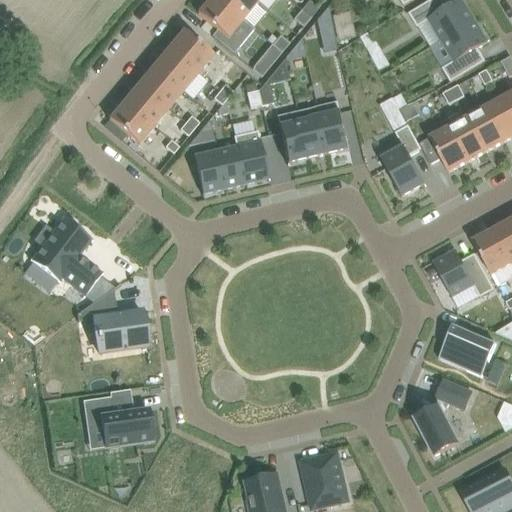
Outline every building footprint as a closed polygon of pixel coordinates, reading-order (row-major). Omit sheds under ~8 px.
[(216,0),(210,0),(198,15),(228,40),(243,22),(216,0)] [(252,0),(216,0),(243,22),(258,4),(252,0)] [(429,22),(441,42),(475,22),(462,0),(452,7),(447,0),(434,0),(409,15),(418,29),(429,22)] [(311,19),(318,10),(309,2),(302,12),(311,19)] [(328,7),(317,21),(319,31),(333,28),(328,7)] [(303,28),(311,19),(302,12),(294,21),(303,28)] [(475,22),(441,42),(454,63),(442,70),(451,84),(486,63),(478,50),(488,44),(475,22)] [(354,27),(336,31),(338,43),(357,39),(354,27)] [(183,32),(168,50),(198,76),(213,57),(183,32)] [(374,46),(368,35),(361,39),(367,50),(374,46)] [(282,54),(289,45),(280,37),(273,46),(282,54)] [(301,40),(292,50),(295,60),(305,58),(301,40)] [(384,69),(393,65),(386,48),(377,52),(384,69)] [(168,50),(153,68),(183,93),(198,76),(168,50)] [(511,78),(511,60),(511,59),(502,64),(510,80),(511,78)] [(269,69),(260,62),(253,71),(262,78),(269,69)] [(153,68),(139,85),(169,111),(183,93),(153,68)] [(493,83),(487,72),(479,76),(485,87),(493,83)] [(262,87),(258,92),(262,108),(274,105),(269,87),(267,81),(262,87)] [(139,85),(124,103),(154,128),(169,111),(139,85)] [(228,100),(233,93),(225,87),(219,93),(228,100)] [(465,98),(459,87),(451,91),(457,102),(465,98)] [(457,102),(451,91),(443,95),(449,106),(457,102)] [(258,92),(247,95),(250,110),(262,108),(258,92)] [(228,100),(219,93),(214,100),(222,107),(225,103),(228,100)] [(511,95),(503,100),(511,117),(511,95)] [(400,111),(408,107),(402,96),(394,100),(400,111)] [(511,117),(503,100),(485,110),(503,145),(511,140),(511,117)] [(124,103),(109,121),(139,146),(154,128),(124,103)] [(217,112),(218,117),(228,115),(225,103),(222,107),(217,112)] [(318,108),(329,156),(350,151),(338,104),(318,108)] [(298,113),(309,161),(329,156),(318,108),(298,113)] [(485,110),(467,120),(486,154),(503,145),(485,110)] [(288,166),(309,161),(298,113),(277,118),(288,166)] [(200,125),(192,118),(186,125),(194,131),(200,125)] [(175,127),(180,131),(186,125),(181,120),(175,127)] [(467,120),(449,130),(468,164),(486,154),(467,120)] [(194,131),(186,125),(180,131),(188,138),(194,131)] [(426,187),(410,158),(422,152),(409,128),(396,135),(401,145),(380,157),(403,199),(426,187)] [(449,130),(430,140),(441,161),(449,174),(468,164),(449,130)] [(234,138),(236,148),(237,147),(246,186),(269,181),(258,133),(234,138)] [(441,161),(430,140),(419,145),(431,167),(441,161)] [(179,149),(171,142),(165,149),(174,155),(179,149)] [(236,148),(217,152),(226,191),(246,186),(237,147),(236,148)] [(226,191),(217,152),(194,158),(203,196),(226,191)] [(31,261),(30,262),(60,285),(61,284),(60,283),(62,281),(84,298),(83,299),(84,300),(103,275),(102,274),(101,275),(79,258),(91,242),(92,243),(93,242),(63,219),(62,220),(63,221),(53,234),(46,228),(35,242),(42,248),(32,262),(31,261)] [(511,221),(494,232),(511,265),(511,221)] [(511,265),(494,232),(473,243),(492,278),(511,266),(511,265)] [(475,256),(462,263),(456,252),(434,265),(452,299),(474,288),(480,300),(495,292),(475,256)] [(134,311),(87,318),(92,354),(139,347),(134,311)] [(511,341),(511,324),(496,335),(511,341)] [(497,346),(454,327),(440,360),(483,379),(497,346)] [(73,351),(43,353),(46,390),(76,388),(73,351)] [(434,411),(415,420),(435,458),(459,446),(445,418),(450,406),(465,412),(472,394),(444,382),(437,400),(438,401),(434,411)] [(103,429),(106,449),(153,442),(148,412),(115,417),(113,416),(111,399),(83,403),(87,431),(103,429)] [(336,454),(301,462),(312,509),(347,501),(336,454)] [(499,475),(463,494),(472,511),(500,511),(511,506),(511,488),(508,491),(499,475)] [(286,511),(278,476),(244,484),(250,511),(286,511)]
